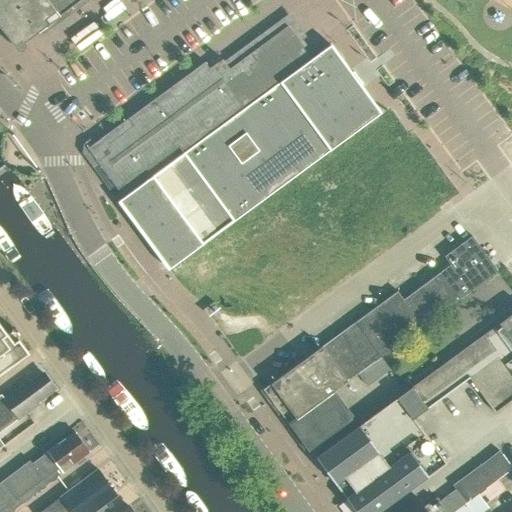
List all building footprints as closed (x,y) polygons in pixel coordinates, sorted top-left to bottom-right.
[(0,0),(0,27),(16,49),(17,50),(19,51),(21,51),(23,51),(23,50),(24,49),(25,48),(25,47),(26,46),(26,45),(26,44),(25,43),(25,42),(82,0),(0,0)] [(206,61),(87,148),(118,191),(178,147),(182,153),(310,58),(287,26),(230,67),(222,58),(211,67),(206,61)] [(171,268),(381,114),(378,110),(378,111),(368,97),(369,97),(368,97),(360,85),(359,84),(352,75),(351,73),(330,45),(314,57),(311,59),(183,154),(125,197),(120,200),(118,202),(168,270),(171,268)] [(370,181),(378,178),(382,186),(402,177),(390,150),(362,162),(370,181)] [(397,290),(263,389),(289,425),(335,391),(359,374),(381,356),(498,271),(472,236),(444,256),(450,264),(403,298),(397,290)] [(495,413),(511,400),(511,313),(315,458),(355,511),(380,511),(446,464),(413,419),(469,378),(495,413)] [(0,375),(29,354),(20,342),(19,339),(14,343),(9,336),(0,324),(0,375)] [(390,369),(381,356),(359,374),(368,386),(390,369)] [(0,447),(0,425),(15,415),(18,419),(41,402),(40,400),(55,388),(43,372),(33,380),(31,377),(4,397),(2,394),(0,394),(0,447),(0,448),(0,447)] [(353,416),(335,391),(289,425),(308,450),(352,418),(351,417),(353,416)] [(43,454),(32,462),(30,459),(1,481),(15,500),(19,505),(22,503),(24,502),(25,502),(27,501),(30,498),(32,497),(33,495),(40,489),(41,489),(42,489),(45,487),(47,484),(50,481),(52,481),(53,481),(55,480),(56,479),(57,477),(58,475),(62,471),(63,472),(90,451),(75,431),(43,454)] [(453,511),(478,493),(497,479),(511,468),(511,467),(499,450),(453,485),(456,489),(440,500),(437,497),(430,502),(430,501),(424,506),(417,497),(397,511),(453,511)] [(98,469),(39,511),(66,511),(70,509),(71,511),(93,511),(117,495),(98,469)] [(497,479),(478,493),(453,511),(480,511),(488,506),(486,503),(505,489),(497,479)] [(15,500),(1,481),(0,481),(0,511),(4,511),(3,509),(15,500)]
